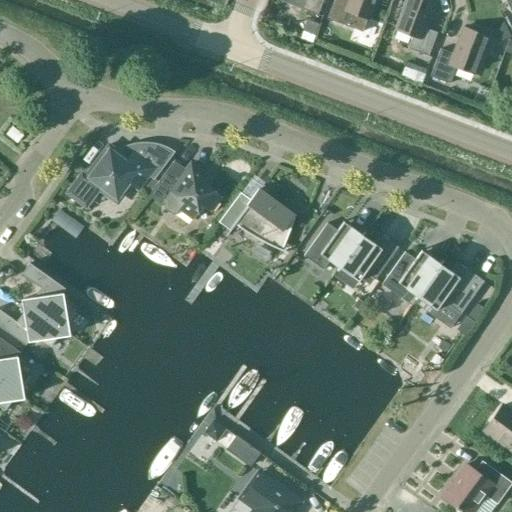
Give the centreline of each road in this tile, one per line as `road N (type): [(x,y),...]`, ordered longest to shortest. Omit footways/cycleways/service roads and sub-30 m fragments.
road 1 (residential): [(511,244),(488,216),(226,117),(130,107),(80,92)]
road 2 (unclassified): [(511,154),(229,47)]
road 3 (residential): [(360,511),(511,299)]
road 4 (residential): [(0,218),(80,92)]
road 5 (unclassified): [(229,47),(105,0)]
